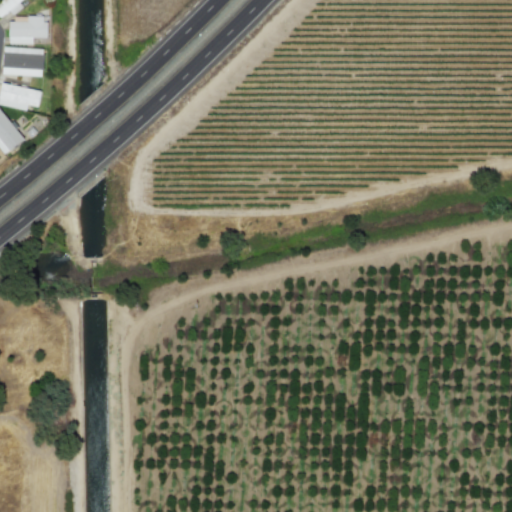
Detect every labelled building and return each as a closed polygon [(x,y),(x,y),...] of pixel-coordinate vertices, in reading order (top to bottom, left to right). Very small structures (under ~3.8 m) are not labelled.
[(20,0),(0,0),(0,16),(8,10),(12,15),(22,6),(18,2),(20,0)] [(8,44),(32,44),(32,37),(45,38),(45,18),(8,17),(8,44)] [(2,75),(41,76),(43,49),(2,47),(2,75)] [(0,105),(25,111),(27,105),(36,107),(40,91),(1,82),(0,87),(0,105)] [(23,139),(0,111),(0,149),(4,154),(23,139)]
